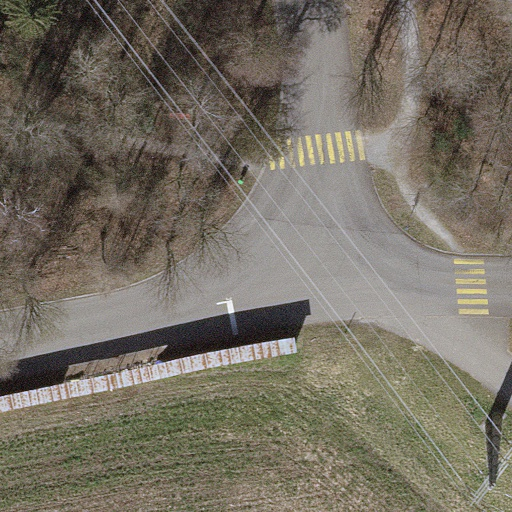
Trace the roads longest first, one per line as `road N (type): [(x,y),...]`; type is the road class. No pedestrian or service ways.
road 1 (unclassified): [(0,350),(321,286)]
road 2 (unclassified): [(321,286),(312,0)]
road 3 (unclassified): [(511,382),(394,282)]
